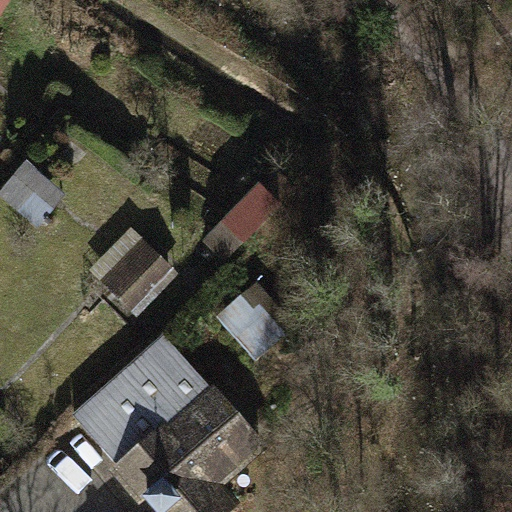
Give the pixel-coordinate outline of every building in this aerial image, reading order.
[(63,194),(26,163),(0,193),(0,196),(36,227),(63,194)] [(291,191),(272,173),(205,242),(224,260),(291,191)] [(167,264),(151,248),(110,288),(126,305),(167,264)] [(293,326),(255,283),(218,316),(256,358),(293,326)] [(164,340),(75,418),(157,511),(219,511),(226,506),(209,487),(259,443),(239,422),(274,391),(252,365),(215,397),(164,340)]
